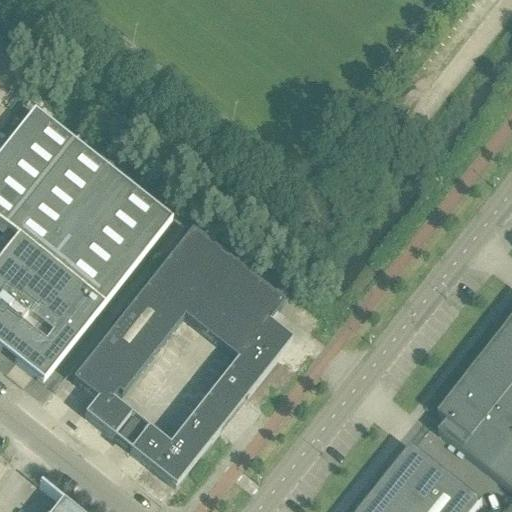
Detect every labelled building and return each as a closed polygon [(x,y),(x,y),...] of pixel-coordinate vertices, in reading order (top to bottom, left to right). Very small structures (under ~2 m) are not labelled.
[(14,366),(32,379),(42,387),(96,320),(170,225),(33,116),(0,156),(0,230),(16,243),(0,262),(0,353),(3,350),(17,362),(14,366)] [(417,142),(402,129),(393,140),(409,152),(417,142)] [(145,293),(182,323),(236,365),(168,450),(147,433),(128,456),(174,493),(291,345),(268,327),(282,309),(190,236),(145,293)] [(120,402),(182,323),(145,293),(71,386),(96,405),(83,420),(112,443),(130,420),(111,405),(116,398),(120,402)] [(438,438),(511,497),(511,325),(437,420),(447,427),(438,438)] [(411,452),(363,511),(479,511),(482,509),(411,452)]
